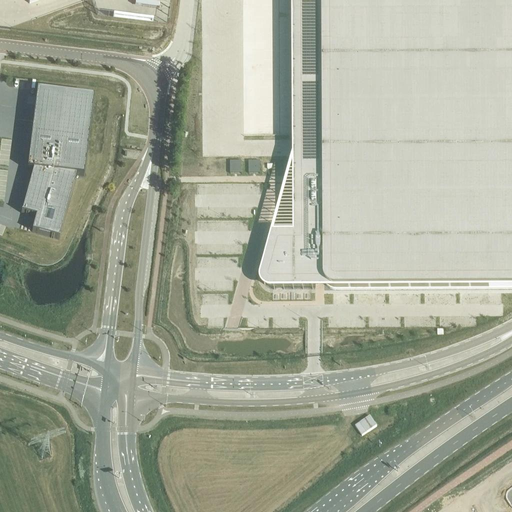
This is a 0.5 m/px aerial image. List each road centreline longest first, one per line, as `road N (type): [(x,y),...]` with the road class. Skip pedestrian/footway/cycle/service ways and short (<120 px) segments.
road 1 (unclassified): [(131,395),(257,403),(356,394),(468,362),(511,340)]
road 2 (unclassified): [(511,325),(424,360),(354,375),(269,382),(132,370)]
road 3 (unknown): [(472,176),(372,225),(351,226),(304,129)]
road 4 (unclassified): [(0,46),(142,69),(159,95),(153,152)]
road 5 (primary): [(511,377),(327,511)]
road 6 (unclassified): [(153,152),(127,197),(106,367)]
road 7 (unclassified): [(132,370),(153,152)]
road 8 (unknown): [(304,129),(304,100),(323,76),(385,40),(452,19)]
road 9 (unknown): [(304,129),(478,61)]
road 10 (primary): [(365,511),(511,404)]
road 11 (unknown): [(425,257),(491,228),(472,176)]
road 12 (tertiary): [(104,391),(102,476),(114,511)]
